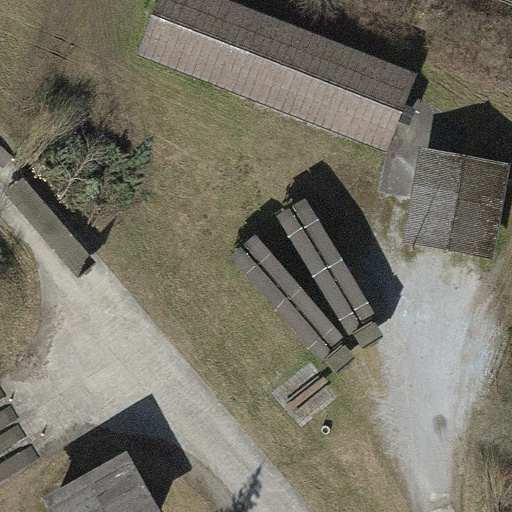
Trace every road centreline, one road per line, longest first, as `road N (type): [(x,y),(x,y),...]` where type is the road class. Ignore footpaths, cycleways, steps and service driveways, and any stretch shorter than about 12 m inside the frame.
road 1 (unclassified): [(145,350),(0,177)]
road 2 (unclassified): [(281,511),(145,350)]
road 3 (unclassified): [(145,350),(0,437)]
